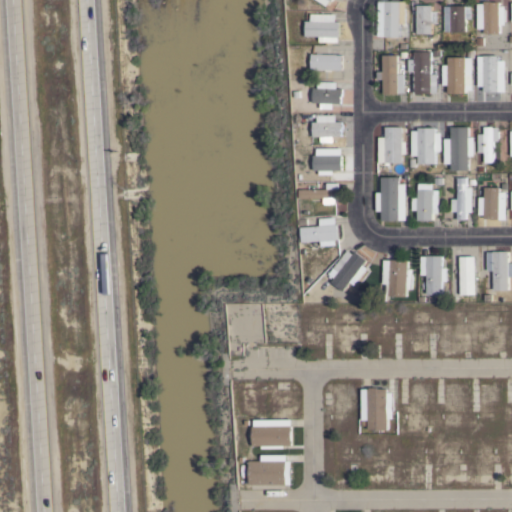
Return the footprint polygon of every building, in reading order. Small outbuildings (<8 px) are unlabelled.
[(382,37),(382,0),(400,0),(400,37),(382,37)] [(482,40),(482,1),(500,1),(500,39),(482,40)] [(449,5),(448,35),(465,35),(465,6),(449,5)] [(414,6),(414,35),(430,36),(430,6),(414,6)] [(335,15),(305,15),(305,37),(317,38),(317,43),(335,43),(335,15)] [(381,93),(380,54),(398,54),(399,92),(381,93)] [(342,56),(307,56),(307,66),(342,66),(342,56)] [(413,94),(413,56),(431,56),(431,94),(413,94)] [(447,96),(446,58),(465,57),(465,96),(447,96)] [(480,95),(480,57),(498,57),(498,95),(480,95)] [(341,87),(308,88),(309,105),(342,104),(341,87)] [(343,122),(311,123),(311,140),(344,139),(343,122)] [(450,170),(449,129),(466,128),(467,170),(450,170)] [(385,173),(384,131),(401,130),(402,172),(385,173)] [(482,130),(482,164),(492,164),(492,130),(482,130)] [(417,132),(417,161),(433,162),(433,132),(417,132)] [(340,156),(307,157),(308,174),(340,173),(340,156)] [(455,179),(455,213),(465,214),(465,179),(455,179)] [(381,223),(380,181),(397,181),(398,223),(381,223)] [(482,189),(482,219),(498,219),(499,189),(482,189)] [(413,192),(413,221),(429,221),(429,192),(413,192)] [(333,225),(301,229),(303,246),(335,242),(333,225)] [(330,285),(352,250),(366,259),(344,294),(330,285)] [(330,278),(351,256),(346,251),(325,274),(330,278)] [(492,294),(491,253),(508,252),(509,294),(492,294)] [(425,297),(423,255),(440,255),(442,296),(425,297)] [(460,297),(459,255),(476,255),(477,296),(460,297)] [(389,262),(387,295),(404,296),(406,264),(389,262)] [(368,391),(369,429),(386,429),(385,391),(368,391)] [(291,427),(253,428),(254,445),(292,444),(291,427)] [(287,464),(249,465),(249,482),(287,481),(287,464)]
